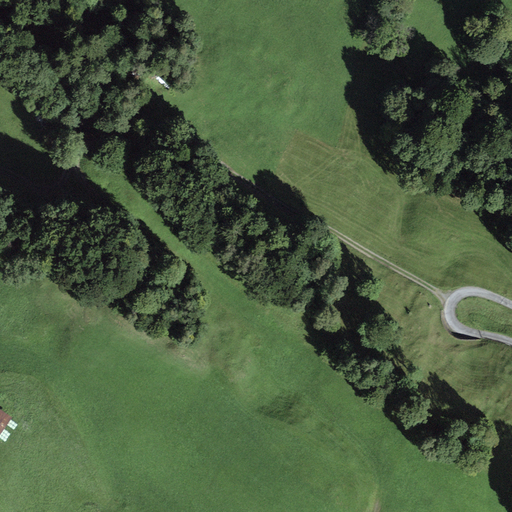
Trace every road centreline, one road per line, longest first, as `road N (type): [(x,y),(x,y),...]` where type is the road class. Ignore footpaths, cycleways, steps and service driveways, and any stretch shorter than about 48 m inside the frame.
road 1 (track): [(456,292),(255,183),(202,137),(156,123),(130,126),(79,152),(50,189),(0,170)]
road 2 (track): [(511,305),(456,292),(443,304),(445,316),(511,346)]
